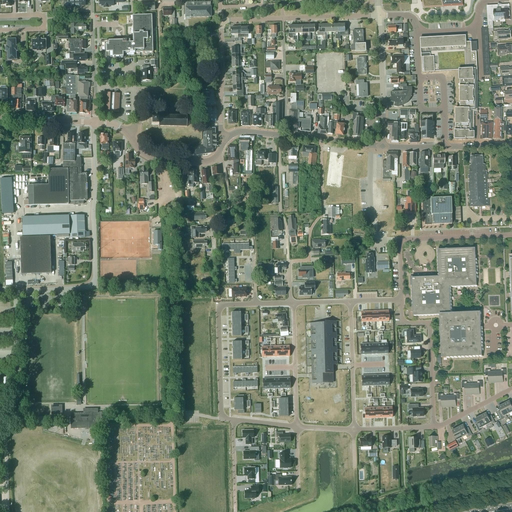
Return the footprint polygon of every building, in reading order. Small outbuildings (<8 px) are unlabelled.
[(67,0),(68,7),(68,8),(69,9),(74,9),(75,8),(75,7),(80,6),(85,6),(85,0),(82,0),(80,0),(79,0),(67,0)] [(422,0),(423,1),(425,1),(426,8),(441,7),(459,6),(464,6),(463,0),(422,0)] [(210,2),(185,3),(185,5),(185,7),(185,17),(211,17),(211,6),(210,6),(210,2)] [(487,6),(489,28),(494,28),(493,21),(501,21),(501,22),(505,21),(505,20),(510,20),(510,9),(509,5),(487,6)] [(175,18),(174,11),(171,11),(171,9),(163,9),(163,16),(171,16),(171,18),(175,18)] [(126,58),(125,54),(135,53),(153,52),(152,15),(133,15),(133,43),(130,43),(130,40),(101,41),(101,47),(105,47),(105,58),(114,57),(114,58),(123,58),(124,59),(125,59),(125,58),(126,58)] [(83,24),(76,24),(70,24),(71,34),(77,34),(77,31),(83,31),(83,30),(86,30),(86,25),(83,25),(83,24)] [(272,47),(272,46),(275,45),(275,40),(274,40),(274,37),(276,37),(276,34),(276,26),(270,26),(271,34),(272,41),(271,41),(271,44),(267,44),(267,47),(272,47)] [(248,27),(241,27),(241,34),(238,34),(238,38),(238,41),(241,41),(241,38),(247,37),(247,34),(248,34),(248,27)] [(353,45),(365,45),(365,44),(363,44),(363,30),(352,30),(353,45)] [(511,38),(511,31),(505,32),(505,31),(497,31),(498,40),(508,40),(508,38),(511,38)] [(423,64),(423,71),(424,71),(424,72),(461,70),(461,80),(461,81),(461,86),(461,88),(461,94),(461,95),(461,101),(461,102),(461,107),(461,109),(457,109),(457,111),(456,111),(456,119),(457,119),(457,121),(456,121),(456,126),(457,126),(457,131),(456,131),(456,140),(468,139),(476,139),(476,132),(475,132),(475,109),(476,109),(476,95),(478,95),(478,72),(477,52),(473,52),(472,42),(467,42),(467,36),(422,38),(423,58),(423,64)] [(16,60),(16,56),(16,51),(18,51),(17,46),(16,46),(16,39),(14,40),(14,39),(9,39),(9,40),(8,40),(8,47),(6,47),(7,51),(8,51),(8,60),(16,60)] [(42,39),(37,39),(37,40),(32,40),(33,51),(37,50),(37,52),(42,51),(42,50),(46,50),(46,40),(42,40),(42,39)] [(85,40),(79,40),(79,39),(69,39),(69,43),(73,43),(73,49),(70,49),(70,52),(80,52),(80,49),(85,49),(85,40)] [(231,54),(238,54),(241,54),(241,45),(241,41),(238,41),(235,42),(235,46),(237,45),(237,47),(231,47),(231,54)] [(511,53),(511,45),(498,46),(499,56),(507,55),(507,54),(511,53)] [(407,56),(403,56),(391,57),(392,63),(396,63),(397,73),(404,73),(403,64),(408,64),(407,56)] [(365,58),(364,58),(357,58),(358,75),(366,75),(366,69),(365,69),(364,62),(366,62),(365,58)] [(265,62),(265,66),(270,66),(270,68),(270,71),(279,70),(279,62),(265,62)] [(73,71),(78,71),(78,74),(85,74),(85,73),(88,73),(88,68),(85,68),(85,67),(77,67),(77,65),(72,65),(66,65),(66,69),(73,69),(73,71)] [(151,81),(151,70),(149,70),(149,66),(143,66),(143,70),(142,70),(142,81),(151,81)] [(504,67),(500,67),(501,76),(511,75),(511,67),(509,68),(509,67),(504,67)] [(289,73),(290,82),(295,82),(295,85),(301,85),(301,81),(301,74),(296,74),(295,73),(289,73)] [(67,101),(67,113),(77,113),(78,100),(76,100),(75,95),(75,76),(71,76),(66,76),(67,95),(70,95),(70,101),(67,101)] [(511,85),(511,77),(509,78),(503,78),(503,86),(511,85)] [(358,85),(358,97),(367,96),(366,84),(363,84),(363,81),(355,81),(355,85),(358,85)] [(88,109),(90,108),(90,100),(87,100),(88,97),(89,82),(79,82),(79,96),(79,102),(80,102),(80,113),(85,113),(88,113),(88,109)] [(20,109),(22,95),(22,85),(17,85),(17,88),(11,88),(11,95),(14,95),(13,101),(16,101),(15,109),(20,109)] [(267,87),(267,93),(265,93),(265,96),(268,96),(268,95),(279,94),(279,93),(281,93),(281,88),(279,88),(279,86),(267,87)] [(403,92),(391,92),(391,97),(392,97),(392,102),(395,103),(394,106),(398,107),(402,106),(406,104),(408,101),(410,98),(411,94),(412,93),(411,87),(403,87),(403,92)] [(105,93),(104,111),(119,112),(120,93),(105,93)] [(288,119),(287,129),(300,130),(300,131),(310,132),(311,119),(299,119),(299,117),(303,118),(303,113),(299,113),(300,110),(303,111),(304,102),(299,101),(296,101),(296,94),(291,94),(290,102),(293,102),(293,105),(293,110),(291,110),(289,110),(289,119),(288,119)] [(56,97),(56,100),(56,103),(56,105),(61,105),(61,107),(64,107),(64,97),(59,97),(59,95),(56,95),(56,98),(56,97)] [(55,106),(55,101),(55,96),(52,96),(52,101),(52,102),(42,102),(42,107),(43,107),(43,112),(54,112),(54,106),(55,106)] [(26,111),(35,110),(35,100),(26,100),(26,105),(26,111)] [(276,103),(276,108),(273,108),(273,114),(272,115),(272,116),(265,116),(265,122),(268,122),(268,127),(276,127),(276,122),(282,122),(282,103),(276,103)] [(496,107),(495,139),(502,139),(503,132),(505,132),(505,123),(503,123),(503,121),(502,121),(503,108),(496,107)] [(264,115),(264,109),(256,109),(256,115),(253,115),(253,126),(262,126),(262,115),(264,115)] [(400,110),(400,118),(405,118),(405,116),(408,116),(408,110),(400,110)] [(488,122),(488,113),(488,110),(481,110),(480,125),(482,125),(482,139),(493,139),(493,123),(488,122)] [(250,126),(249,112),(240,112),(241,120),(242,120),(242,126),(245,126),(250,126)] [(360,135),(362,134),(364,117),(358,117),(358,115),(357,115),(357,113),(352,113),(352,122),(353,122),(352,136),(360,137),(360,135)] [(333,122),(333,124),(333,133),(335,133),(335,134),(343,135),(343,129),(344,129),(344,123),(337,123),(338,121),(339,121),(339,115),(334,115),(334,122),(333,122)] [(433,115),(420,115),(420,128),(422,128),(422,139),(430,139),(430,137),(433,137),(433,115)] [(188,117),(187,117),(187,116),(159,116),(159,117),(152,117),(152,124),(159,125),(159,126),(187,127),(187,126),(188,126),(189,125),(190,125),(190,124),(190,123),(191,123),(191,122),(191,121),(191,120),(190,119),(190,118),(189,118),(189,117),(188,117)] [(320,125),(318,124),(318,133),(327,134),(332,135),(333,133),(333,124),(328,123),(328,117),(320,117),(320,125)] [(399,123),(399,119),(397,118),(397,123),(388,122),(388,128),(390,129),(389,139),(391,140),(391,141),(399,141),(399,128),(400,123),(399,123)] [(215,149),(215,128),(212,128),(212,122),(204,122),(204,128),(203,128),(203,146),(191,148),(192,156),(213,153),(213,149),(215,149)] [(414,128),(414,129),(409,129),(409,136),(410,136),(410,143),(418,143),(418,141),(418,125),(415,125),(415,128),(414,128)] [(75,158),(75,149),(75,143),(76,137),(74,137),(74,133),(68,133),(67,143),(63,143),(63,161),(75,162),(75,158)] [(75,143),(75,149),(86,149),(86,145),(85,145),(85,133),(79,133),(78,143),(75,143)] [(109,150),(109,144),(108,135),(100,135),(101,144),(102,144),(102,150),(109,150)] [(19,153),(22,153),(22,160),(31,160),(31,143),(31,137),(20,137),(20,143),(19,143),(19,153)] [(48,146),(47,153),(53,153),(53,151),(53,146),(57,147),(57,138),(50,138),(50,146),(48,146)] [(253,148),(252,148),(252,141),(249,141),(249,139),(239,139),(239,151),(246,151),(246,171),(252,171),(253,148)] [(297,151),(298,151),(298,146),(294,146),(294,145),(290,145),(290,150),(289,150),(289,156),(296,157),(297,152),(297,151)] [(228,147),(228,152),(227,152),(228,161),(237,160),(236,146),(228,147)] [(308,165),(316,166),(317,154),(314,153),(315,147),(303,146),(302,152),(310,153),(309,156),(308,165)] [(268,163),(276,163),(276,154),(265,154),(265,152),(257,152),(257,160),(255,160),(255,166),(261,166),(261,160),(264,160),(268,160),(268,163)] [(382,180),(382,181),(391,182),(391,181),(395,181),(395,176),(397,176),(397,171),(398,153),(398,152),(387,152),(387,154),(387,160),(382,160),(382,180)] [(430,168),(430,156),(429,156),(429,152),(420,152),(420,159),(419,159),(419,163),(419,168),(420,168),(420,173),(428,173),(428,168),(430,168)] [(125,159),(125,174),(126,177),(129,176),(129,168),(134,168),(134,165),(135,165),(135,160),(131,160),(131,155),(126,155),(126,159),(125,159)] [(444,164),(444,155),(433,155),(433,169),(444,169),(443,164),(444,164)] [(470,165),(471,169),(471,170),(470,170),(470,175),(469,175),(470,199),(471,207),(481,207),(490,206),(490,198),(489,198),(489,193),(488,188),(488,183),(488,179),(487,174),(487,171),(486,171),(486,169),(486,164),(484,165),(484,156),(472,157),(472,165),(470,165)] [(63,161),(63,169),(48,169),(48,178),(49,185),(28,186),(28,200),(24,200),(24,205),(49,205),(67,204),(67,205),(83,204),(83,201),(87,201),(86,174),(81,174),(81,166),(82,166),(82,165),(81,165),(81,158),(75,158),(75,162),(63,161)] [(288,172),(298,172),(297,164),(288,165),(288,172)] [(148,176),(148,170),(146,171),(146,167),(141,167),(142,171),(140,171),(140,177),(141,176),(141,184),(148,184),(149,192),(154,192),(153,182),(148,182),(148,176)] [(221,174),(220,167),(212,168),(213,175),(214,180),(217,179),(216,175),(221,174)] [(210,183),(209,170),(201,171),(203,184),(210,183)] [(197,183),(196,171),(190,171),(190,176),(185,176),(186,185),(189,185),(189,188),(193,187),(193,183),(197,183)] [(12,174),(0,175),(0,184),(12,183),(12,174)] [(12,183),(0,184),(1,193),(13,192),(12,183)] [(416,214),(416,193),(413,193),(413,191),(408,191),(408,197),(407,197),(407,203),(405,203),(406,214),(416,214)] [(13,192),(1,193),(1,201),(13,201),(13,192)] [(424,215),(425,225),(452,224),(452,214),(451,197),(431,198),(431,199),(422,199),(423,215),(424,215)] [(13,201),(1,201),(2,210),(14,209),(13,201)] [(85,237),(84,215),(69,216),(70,235),(70,238),(85,237)] [(70,235),(69,216),(22,217),(23,236),(65,235),(70,235)] [(288,226),(288,231),(289,236),(290,236),(296,235),(295,230),(297,230),(295,219),(293,219),(293,216),(289,216),(289,220),(288,220),(288,226)] [(282,231),(281,221),(280,221),(280,219),(275,219),(275,221),(273,222),(274,231),(282,231)] [(324,226),(323,226),(322,226),(322,234),(331,234),(330,225),(329,225),(329,220),(324,220),(324,226)] [(204,226),(195,227),(191,227),(192,238),(199,238),(198,234),(204,233),(204,232),(207,232),(207,227),(204,228),(204,226)] [(154,245),(158,245),(158,250),(162,250),(162,231),(154,231),(154,245)] [(21,274),(51,273),(50,236),(20,237),(21,274)] [(320,240),(320,239),(312,240),(313,248),(325,247),(325,240),(320,240)] [(85,250),(85,245),(83,245),(83,243),(73,244),(73,252),(83,251),(83,250),(85,250)] [(237,253),(237,244),(222,245),(222,251),(225,251),(234,251),(234,254),(237,253)] [(249,247),(249,244),(237,244),(237,253),(240,253),(240,250),(249,250),(249,247)] [(442,314),(452,313),(451,287),(478,286),(477,248),(439,250),(440,277),(432,277),(432,275),(411,276),(412,285),(414,285),(415,316),(442,314)] [(374,273),(374,267),(374,258),(373,258),(372,253),(367,254),(367,259),(366,259),(366,273),(374,273)] [(275,273),(278,273),(278,274),(282,274),(282,270),(286,270),(286,262),(278,262),(278,264),(276,264),(276,268),(274,268),(275,273)] [(302,269),(298,269),(298,270),(299,270),(299,276),(298,276),(298,277),(302,277),(302,278),(310,278),(310,270),(313,270),(313,266),(301,267),(302,269)] [(350,279),(349,274),(346,274),(345,272),(337,273),(338,281),(344,280),(350,279)] [(304,287),(299,287),(299,296),(311,295),(311,290),(315,290),(315,283),(304,283),(304,287)] [(246,297),(246,289),(232,289),(232,297),(246,297)] [(456,313),(452,313),(442,314),(442,317),(442,324),(443,332),(443,339),(443,347),(443,350),(444,358),(451,358),(459,357),(463,357),(466,357),(470,357),(474,357),(484,356),(484,345),(483,338),(483,330),(483,323),(482,312),(479,312),(475,313),(471,313),(467,313),(464,313),(460,313),(456,313)] [(278,315),(276,315),(276,319),(278,319),(278,322),(283,322),(283,326),(283,328),(287,328),(287,326),(288,326),(288,319),(286,319),(286,313),(278,313),(278,315)] [(313,376),(312,376),(312,384),(333,383),(333,370),(332,370),(332,365),(338,365),(336,321),(324,321),(325,323),(322,323),(320,323),(319,322),(315,322),(315,323),(310,323),(312,374),(313,374),(313,376)] [(420,336),(414,336),(413,330),(407,330),(407,343),(421,343),(420,336)] [(421,356),(421,354),(420,353),(420,350),(414,351),(414,347),(408,347),(408,351),(410,351),(411,358),(421,358),(421,357),(421,356)] [(422,372),(416,372),(415,368),(407,368),(408,375),(413,375),(414,382),(422,382),(422,372)] [(502,371),(496,372),(497,382),(504,382),(504,375),(507,375),(507,369),(502,369),(502,371)] [(490,383),(497,382),(496,372),(491,372),(491,370),(486,370),(486,376),(489,376),(490,383)] [(473,384),(473,394),(480,394),(480,387),(483,387),(483,381),(478,381),(478,384),(473,384)] [(473,394),(473,384),(467,384),(467,382),(462,382),(463,388),(466,388),(466,395),(473,394)] [(411,389),(411,397),(423,396),(422,389),(416,390),(416,389),(411,389)] [(449,396),(450,407),(457,406),(457,399),(460,399),(459,393),(454,394),(454,396),(449,396)] [(238,397),(234,397),(234,404),(245,403),(244,394),(238,394),(238,397)] [(450,407),(449,396),(444,396),(444,394),(439,394),(439,400),(442,400),(442,407),(450,407)] [(245,403),(234,404),(235,410),(239,410),(239,413),(245,412),(245,403)] [(510,414),(505,404),(499,407),(501,411),(499,412),(503,420),(508,417),(507,415),(510,414)] [(416,409),(416,405),(409,405),(409,411),(413,411),(413,417),(424,416),(424,414),(425,414),(424,410),(423,410),(423,408),(416,409)] [(62,406),(51,406),(51,415),(62,414),(62,406)] [(102,413),(99,413),(71,413),(71,429),(99,428),(99,418),(102,418),(102,413)] [(487,425),(490,424),(492,423),(493,425),(496,423),(492,416),(489,417),(487,413),(482,416),(487,425)] [(487,425),(482,416),(476,419),(478,423),(476,424),(479,432),(484,429),(484,427),(487,425)] [(459,428),(463,437),(467,436),(468,438),(473,435),(470,429),(467,430),(464,425),(459,428)] [(460,439),(463,437),(459,428),(452,431),(457,441),(458,440),(459,442),(461,441),(460,439)] [(253,438),(253,430),(242,431),(243,438),(246,438),(246,444),(252,444),(252,438),(253,438)] [(290,435),(283,435),(283,432),(276,432),(276,437),(279,437),(279,442),(290,442),(290,435)] [(382,437),(382,448),(391,448),(391,446),(397,446),(397,440),(391,440),(391,436),(382,437)] [(370,438),(367,438),(367,437),(363,437),(363,438),(359,438),(359,447),(370,447),(370,438)] [(438,437),(430,437),(431,452),(438,452),(438,450),(442,450),(441,442),(438,442),(438,437)] [(495,444),(492,437),(487,440),(490,446),(495,444)] [(409,438),(409,448),(420,448),(420,439),(417,439),(417,438),(409,438)] [(448,445),(451,450),(459,446),(456,441),(448,445)] [(259,461),(258,451),(260,451),(259,451),(259,447),(250,448),(250,451),(243,451),(244,460),(255,459),(255,461),(259,461)] [(280,460),(276,460),(276,468),(284,468),(284,469),(287,469),(287,468),(291,468),(291,460),(288,460),(287,453),(280,453),(280,460)] [(247,468),(244,468),(244,476),(248,476),(248,483),(259,483),(258,468),(251,468),(251,466),(247,467),(247,468)] [(279,486),(291,485),(291,477),(281,478),(281,475),(275,475),(275,480),(279,480),(279,486)] [(245,498),(256,498),(256,494),(259,493),(258,487),(251,487),(251,491),(245,491),(245,498)]
